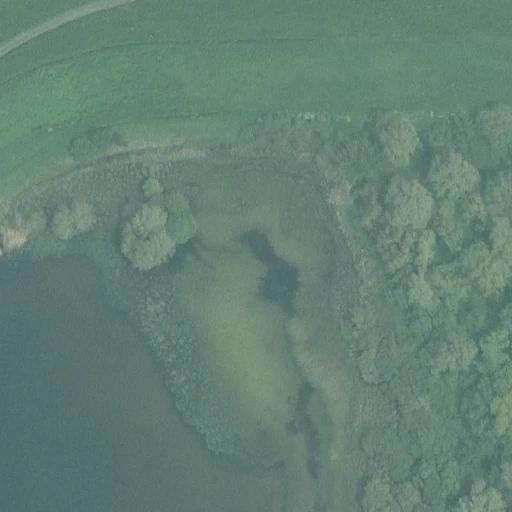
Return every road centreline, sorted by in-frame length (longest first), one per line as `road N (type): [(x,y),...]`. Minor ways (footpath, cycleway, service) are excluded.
road 1 (track): [(511,75),(111,100),(36,131),(0,166)]
road 2 (track): [(0,56),(85,9),(118,2)]
